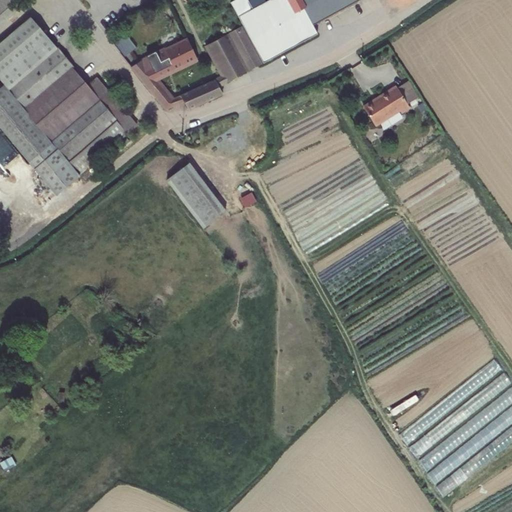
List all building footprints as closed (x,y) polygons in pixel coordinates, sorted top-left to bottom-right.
[(0,0),(0,18),(10,8),(1,0),(0,0)] [(249,26),(209,44),(234,34),(249,71),(322,40),(318,31),(376,6),(373,0),(283,0),(265,8),(257,0),(239,0),(249,26)] [(2,58),(13,72),(69,39),(51,18),(2,58)] [(124,34),(115,22),(100,28),(114,43),(124,34)] [(187,106),(222,92),(219,85),(250,74),(249,71),(234,34),(209,44),(221,74),(179,92),(182,98),(187,106)] [(164,105),(174,101),(170,96),(155,75),(198,58),(186,38),(164,47),(163,45),(128,63),(164,105)] [(69,39),(13,72),(24,85),(73,44),(69,39)] [(142,126),(73,44),(24,85),(13,94),(34,120),(53,143),(81,176),(142,126)] [(34,120),(13,94),(5,86),(0,90),(0,125),(30,161),(53,143),(34,120)] [(396,88),(361,106),(372,126),(397,113),(399,116),(408,111),(396,88)] [(174,101),(182,98),(179,92),(170,96),(174,101)] [(239,118),(235,120),(240,130),(246,126),(239,118)] [(222,142),(240,130),(235,120),(216,132),(222,142)] [(171,179),(205,228),(228,212),(193,163),(171,179)] [(245,206),(258,200),(253,190),(241,196),(245,206)] [(443,493),(511,444),(511,392),(420,458),(428,470),(427,471),(436,484),(443,493)] [(394,414),(420,399),(417,394),(391,409),(394,414)]
